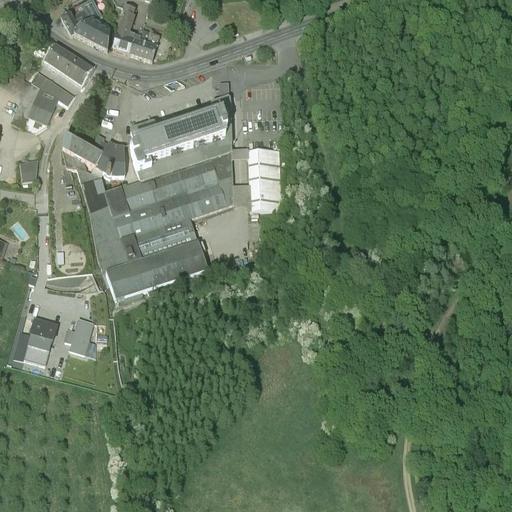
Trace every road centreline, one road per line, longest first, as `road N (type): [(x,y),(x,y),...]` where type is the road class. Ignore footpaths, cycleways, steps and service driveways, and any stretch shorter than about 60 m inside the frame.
road 1 (secondary): [(0,2),(68,47),(140,76),(388,0)]
road 2 (track): [(511,164),(432,340),(405,446),(413,511)]
